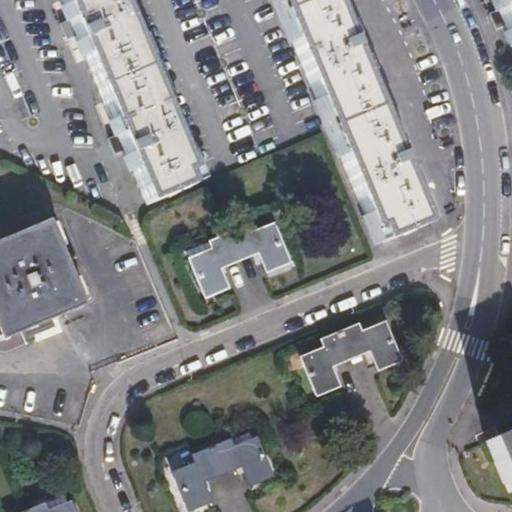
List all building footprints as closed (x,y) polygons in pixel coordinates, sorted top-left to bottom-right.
[(121,150),(145,206),(189,188),(182,170),(188,167),(119,0),(59,0),(68,20),(74,35),(115,135),(121,150)] [(385,222),(391,237),(428,221),(410,178),(404,163),(362,64),(356,48),(335,0),(281,0),(376,225),(385,222)] [(511,0),(494,0),(499,11),(505,25),(511,41),(511,0)] [(505,25),(499,11),(490,15),(496,29),(500,27),(505,25)] [(74,35),(68,20),(62,23),(68,38),(71,36),(74,35)] [(369,61),(363,45),(359,46),(356,48),(362,64),(369,61)] [(121,150),(115,135),(109,138),(115,153),(121,150)] [(419,174),(413,159),(409,161),(404,163),(410,178),(419,174)] [(47,223),(0,242),(0,340),(1,342),(31,330),(33,337),(46,331),(53,329),(50,322),(83,308),(81,304),(87,302),(77,277),(71,279),(59,252),(65,250),(55,224),(49,227),(47,223)] [(212,248),(188,257),(204,298),(230,288),(222,270),(225,268),(254,257),(258,255),(265,274),(291,264),(274,223),(249,233),(246,227),(209,241),(212,248)] [(325,350),(305,359),(321,397),(339,389),(343,387),(334,366),(370,351),(379,372),(402,363),(386,325),(364,334),(358,323),(321,340),(325,350)] [(511,428),(484,440),(504,486),(511,482),(511,428)] [(248,431),(227,439),(232,447),(251,439),(248,431)] [(194,464),(172,471),(189,511),(209,504),(200,484),(243,466),(251,485),(271,477),(254,437),(251,439),(232,447),(227,439),(190,455),(194,464)] [(68,511),(63,501),(41,510),(38,502),(12,511),(68,511)]
